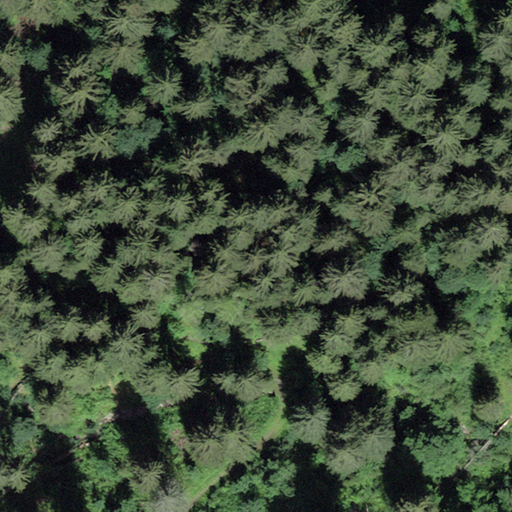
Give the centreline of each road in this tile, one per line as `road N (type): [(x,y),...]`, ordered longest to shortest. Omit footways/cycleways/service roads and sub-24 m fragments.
road 1 (track): [(0,264),(12,277),(109,316),(267,365),(284,386),(280,419),(229,459),(184,511)]
road 2 (track): [(76,0),(47,44),(0,230)]
